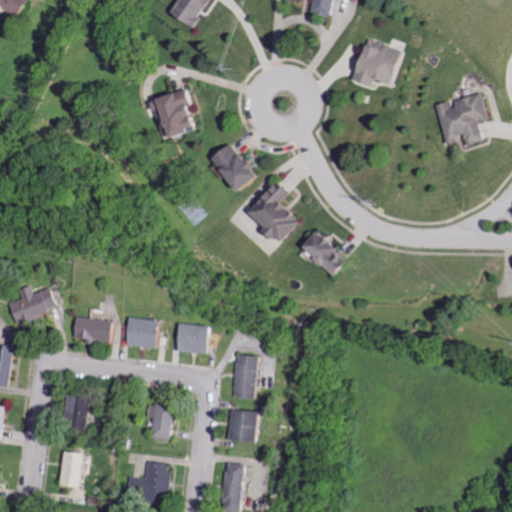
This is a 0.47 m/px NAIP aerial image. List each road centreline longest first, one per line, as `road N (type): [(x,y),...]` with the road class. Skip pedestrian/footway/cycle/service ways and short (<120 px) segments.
road 1 (residential): [(304,140),(335,193),(375,227),(432,239),(511,240)]
road 2 (residential): [(304,140),(302,87),(289,78),(273,81),(264,97),(267,115),(304,140)]
road 3 (residential): [(209,384),(50,369)]
road 4 (residential): [(50,369),(29,511)]
road 5 (residential): [(197,511),(209,384)]
